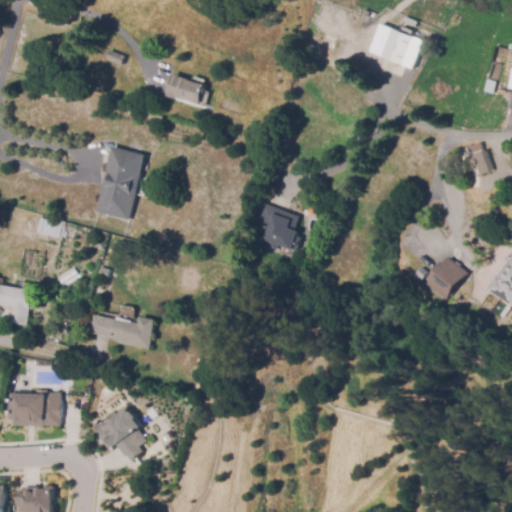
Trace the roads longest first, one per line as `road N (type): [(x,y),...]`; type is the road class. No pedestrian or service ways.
road 1 (residential): [(94,160),(0,134),(13,0)]
road 2 (residential): [(0,464),(73,459),(86,482),(80,511)]
road 3 (residential): [(511,137),(478,138),(387,114)]
